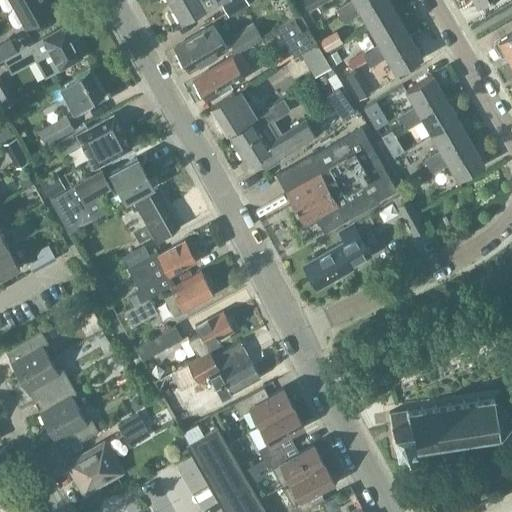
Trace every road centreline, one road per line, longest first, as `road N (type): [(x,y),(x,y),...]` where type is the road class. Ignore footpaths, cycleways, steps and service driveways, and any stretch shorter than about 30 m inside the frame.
road 1 (residential): [(291,333),(111,0)]
road 2 (residential): [(291,333),(473,249),(511,220)]
road 3 (residential): [(389,511),(291,333)]
road 4 (residential): [(511,137),(431,0)]
